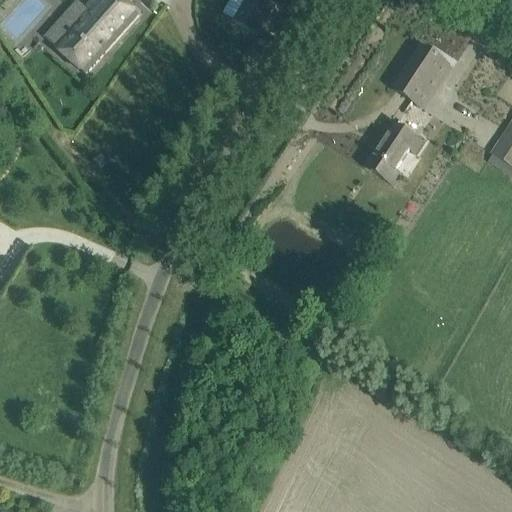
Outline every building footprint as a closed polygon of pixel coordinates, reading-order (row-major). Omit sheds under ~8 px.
[(121,0),(94,0),(53,46),(86,76),(139,16),(121,0)] [(257,36),(279,1),(277,0),(245,0),(233,21),(257,36)] [(391,89),(421,108),(449,65),(419,45),(391,89)] [(363,166),(393,186),(401,174),(396,170),(409,150),(414,154),(421,142),(391,122),(383,134),(388,137),(375,157),(371,155),(363,166)] [(511,140),(506,150),(499,145),(492,156),(511,168),(511,140)]
